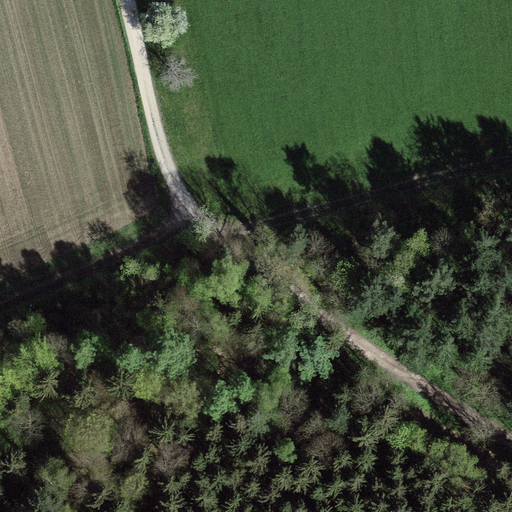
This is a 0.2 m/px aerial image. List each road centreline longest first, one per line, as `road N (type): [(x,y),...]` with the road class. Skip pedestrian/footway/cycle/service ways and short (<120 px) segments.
road 1 (track): [(511,446),(368,350),(210,224)]
road 2 (track): [(511,167),(210,224)]
road 3 (track): [(210,224),(165,163),(127,0)]
road 4 (track): [(210,224),(0,312)]
